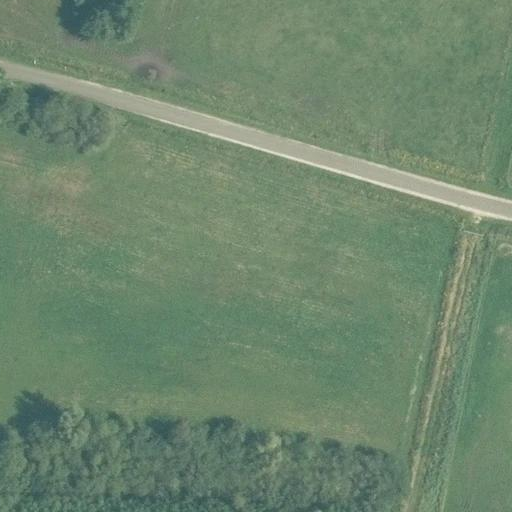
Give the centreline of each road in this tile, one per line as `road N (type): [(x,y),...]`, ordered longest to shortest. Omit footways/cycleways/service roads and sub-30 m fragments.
road 1 (unclassified): [(0,70),(511,211)]
road 2 (track): [(409,511),(477,203)]
